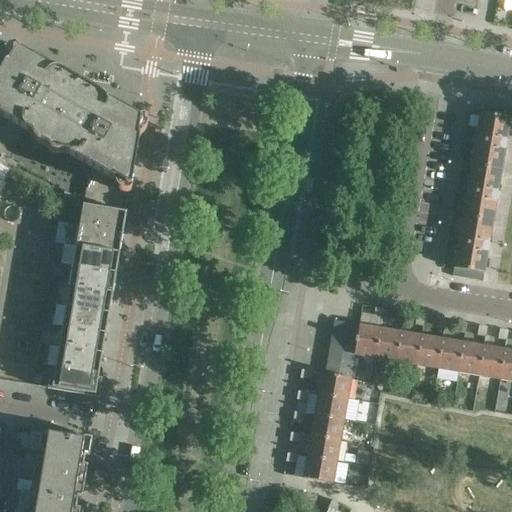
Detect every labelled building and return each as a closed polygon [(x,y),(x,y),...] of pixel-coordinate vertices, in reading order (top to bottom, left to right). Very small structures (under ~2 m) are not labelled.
[(139,119),(108,101),(99,100),(56,76),(52,70),(15,49),(14,49),(13,49),(13,50),(12,51),(12,56),(9,63),(4,65),(0,71),(0,154),(9,159),(22,135),(28,135),(30,139),(32,142),(35,144),(39,146),(43,147),(47,147),(50,151),(53,154),(57,156),(61,157),(65,157),(70,156),(89,167),(83,205),(122,212),(126,188),(127,189),(128,189),(129,188),(130,187),(130,186),(137,150),(137,137),(138,126),(140,125),(141,124),(141,122),(140,120),(139,119)] [(490,115),(491,108),(481,106),(480,113),(490,115)] [(500,117),(501,109),(491,108),(490,115),(500,117)] [(510,118),(511,111),(501,109),(500,117),(510,118)] [(500,117),(490,115),(480,113),(471,165),(501,170),(510,118),(500,117)] [(0,163),(11,170),(15,163),(9,159),(0,154),(0,163)] [(492,222),(501,170),(471,165),(462,217),(492,222)] [(126,213),(123,212),(83,206),(79,227),(123,234),(126,213)] [(484,274),(492,222),(462,217),(454,269),(464,270),(474,272),(484,274)] [(119,254),(123,234),(79,227),(76,247),(119,254)] [(116,274),(119,254),(76,247),(72,267),(116,274)] [(112,294),(116,274),(72,267),(69,287),(112,294)] [(462,278),(464,270),(454,269),(452,276),(462,278)] [(472,280),(474,272),(464,270),(462,278),(472,280)] [(482,281),(484,274),(474,272),(472,280),(482,281)] [(109,314),(112,294),(69,287),(65,307),(109,314)] [(106,335),(109,314),(65,307),(62,327),(106,335)] [(382,319),(383,310),(375,308),(374,318),(382,319)] [(403,323),(404,313),(396,312),(395,322),(403,323)] [(423,326),(425,317),(417,315),(415,325),(423,326)] [(444,330),(446,320),(438,319),(436,329),(444,330)] [(354,355),(359,326),(334,322),(327,362),(353,366),(355,356),(354,355)] [(465,334),(466,324),(459,323),(457,332),(465,334)] [(375,359),(380,329),(359,326),(354,355),(355,356),(375,359)] [(486,337),(487,327),(479,326),(478,336),(486,337)] [(102,355),(106,335),(62,327),(59,347),(102,355)] [(396,363),(401,333),(380,329),(375,359),(396,363)] [(506,341),(508,331),(500,330),(498,339),(506,341)] [(416,366),(421,336),(401,333),(396,363),(416,366)] [(437,370),(442,340),(421,336),(416,366),(437,370)] [(458,373),(463,343),(442,340),(437,370),(458,373)] [(479,377),(484,347),(463,343),(458,373),(479,377)] [(99,375),(102,355),(59,347),(55,367),(99,375)] [(500,380),(505,350),(484,347),(479,377),(500,380)] [(511,382),(511,351),(505,350),(500,380),(511,382)] [(351,379),(353,366),(327,362),(325,374),(351,379)] [(95,396),(99,375),(55,367),(52,388),(95,396)] [(310,380),(311,372),(302,370),(300,378),(310,380)] [(347,400),(351,379),(325,374),(321,374),(318,395),(347,400)] [(306,401),(307,393),(298,392),(296,400),(306,401)] [(344,421),(347,400),(318,395),(314,416),(344,421)] [(303,422),(304,414),(294,412),(293,420),(303,422)] [(340,442),(344,421),(314,416),(310,437),(340,442)] [(49,431),(48,433),(40,432),(37,453),(84,461),(85,457),(89,457),(92,438),(49,431)] [(299,443),(300,435),(291,433),(289,441),(299,443)] [(336,462),(340,442),(310,437),(307,457),(336,462)] [(9,448),(18,449),(20,439),(11,438),(9,448)] [(87,465),(84,465),(84,461),(37,453),(30,493),(77,501),(78,497),(82,498),(87,465)] [(295,464),(297,456),(287,454),(286,462),(295,464)] [(9,456),(6,478),(4,477),(3,488),(18,491),(20,491),(25,459),(9,456)] [(333,483),(336,462),(307,457),(303,479),(333,483)] [(26,511),(79,511),(80,509),(76,508),(77,501),(30,493),(26,511)] [(0,511),(15,511),(18,499),(2,496),(0,509),(0,511)] [(332,511),(335,511),(340,505),(333,501),(328,510),(332,511)]
